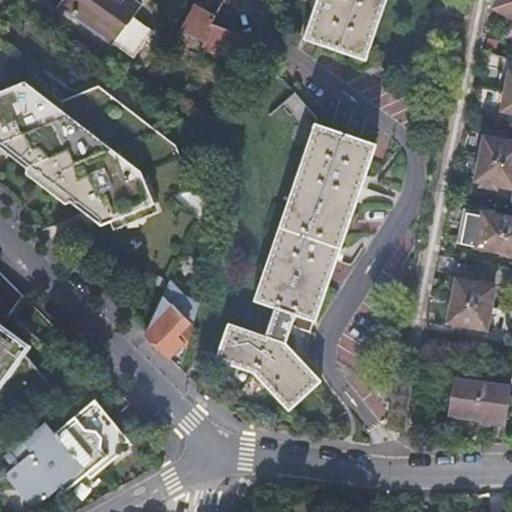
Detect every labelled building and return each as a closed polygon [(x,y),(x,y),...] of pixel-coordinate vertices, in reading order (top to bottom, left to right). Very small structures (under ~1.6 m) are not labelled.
[(133,0),(61,0),(57,7),(131,60),(152,32),(131,17),(140,5),(133,0)] [(196,0),(192,7),(214,18),(223,0),(196,0)] [(365,55),(383,0),(315,0),(304,34),(303,34),(301,39),(364,61),(366,55),(365,55)] [(511,0),(495,0),(492,7),(511,17),(511,0)] [(214,18),(192,7),(180,31),(232,58),(241,36),(211,25),(214,18)] [(511,71),(508,71),(500,110),(511,112),(511,71)] [(36,80),(0,94),(0,146),(98,222),(191,184),(175,146),(100,89),(65,102),(36,80)] [(309,111),(292,92),(281,102),(297,122),(309,111)] [(263,336),(225,323),(213,360),(251,372),(286,412),(319,381),(283,342),(293,315),(313,322),(372,149),(373,149),(375,143),(312,121),(251,301),(273,308),(263,336)] [(478,186),(487,187),(488,183),(511,188),(511,184),(511,142),(496,140),(497,135),(488,134),(487,138),(482,137),(473,180),(479,182),(478,186)] [(511,254),(511,217),(480,212),(474,247),(511,254)] [(6,318),(21,294),(0,272),(0,403),(18,425),(72,381),(32,337),(6,318)] [(461,325),(484,330),(493,286),(469,281),(470,277),(461,275),(461,280),(455,279),(446,323),(452,324),(451,328),(460,329),(461,325)] [(140,330),(163,352),(174,341),(181,347),(186,326),(192,302),(191,301),(191,303),(175,298),(164,282),(165,281),(164,280),(157,295),(140,330)] [(508,387),(503,385),(452,379),(448,414),(478,418),(478,423),(489,424),(489,422),(503,424),(508,387)] [(35,427),(0,456),(0,457),(9,468),(15,475),(6,482),(29,510),(53,490),(58,495),(80,476),(84,481),(129,445),(92,400),(51,434),(46,439),(35,427)] [(51,434),(41,422),(35,427),(46,439),(51,434)] [(15,475),(9,468),(1,476),(6,482),(15,475)]
